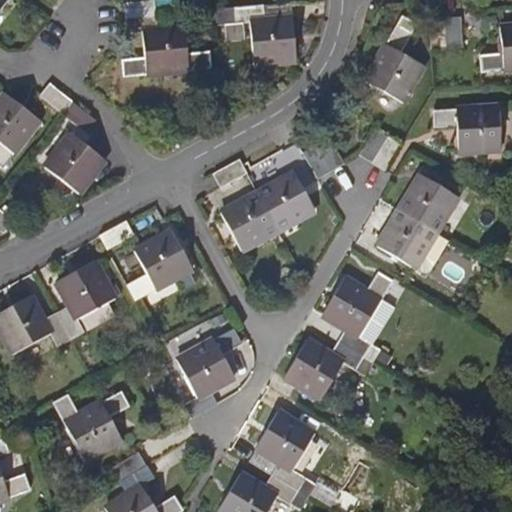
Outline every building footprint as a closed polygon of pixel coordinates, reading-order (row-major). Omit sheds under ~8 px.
[(0,0),(0,16),(13,0),(0,0)] [(127,5),(128,19),(159,16),(158,2),(127,5)] [(267,21),(266,6),(222,10),(216,10),(218,25),(252,22),(256,65),(298,61),(294,18),(267,21)] [(160,31),(159,16),(128,19),(130,34),(144,33),(146,60),(122,63),(124,79),(212,70),(210,54),(189,56),(187,29),(160,31)] [(369,74),(406,96),(427,60),(406,47),(418,26),(403,18),(369,74)] [(432,20),(434,51),(448,50),(447,19),(432,20)] [(463,49),(462,19),(447,19),(448,50),(463,49)] [(479,72),(511,69),(511,26),(500,27),(502,54),(478,56),(479,72)] [(41,96),(65,115),(74,103),(51,84),(41,96)] [(42,118),(8,92),(0,102),(0,139),(16,151),(42,118)] [(87,133),(97,121),(74,103),(65,115),(87,133)] [(500,108),(435,112),(436,128),(457,127),(459,155),(502,152),(500,108)] [(361,155),(375,163),(390,137),(378,130),(361,155)] [(106,160),(72,134),(47,169),(80,194),(106,160)] [(387,171),(403,145),(390,137),(375,163),(387,171)] [(332,172),(345,165),(331,139),(319,145),(332,172)] [(305,154),(320,180),(332,172),(319,145),(305,154)] [(222,188),(248,173),(241,161),(240,161),(215,174),(222,188)] [(296,174),(259,194),(280,231),(316,210),(296,174)] [(423,176),(402,213),(437,234),(459,198),(423,176)] [(242,252),(280,231),(259,194),(221,214),(242,252)] [(0,229),(6,235),(16,222),(0,210),(0,229)] [(415,271),(437,234),(402,213),(380,249),(415,271)] [(136,236),(129,222),(102,237),(109,250),(136,236)] [(146,276),(128,285),(136,301),(194,270),(174,232),(135,253),(146,276)] [(437,234),(415,271),(424,276),(431,274),(450,242),(437,234)] [(71,307),(58,314),(72,341),(86,334),(79,320),(116,299),(96,263),(59,283),(71,307)] [(347,329),(340,343),(375,364),(383,351),(375,346),(397,310),(382,301),(394,281),(381,273),(368,293),(346,279),(324,315),(347,329)] [(60,348),(72,341),(58,314),(45,321),(32,298),(0,315),(0,329),(14,355),(52,334),(60,348)] [(183,407),(191,421),(217,407),(210,392),(234,379),(222,355),(243,343),(235,329),(177,361),(198,399),(183,407)] [(368,376),(375,364),(340,343),(332,355),(309,340),(286,378),(322,399),(344,362),(368,376)] [(78,416),(67,397),(54,404),(85,461),(123,441),(110,418),(130,406),(123,392),(78,416)] [(280,463),(272,477),(308,499),(316,485),(292,472),(313,436),(278,415),(256,449),(280,463)] [(0,457),(9,454),(5,440),(0,441),(0,502),(32,491),(26,476),(4,484),(0,470),(0,457)] [(497,456),(508,464),(511,457),(511,450),(504,445),(497,456)] [(115,469),(123,482),(148,466),(140,454),(115,469)] [(155,478),(148,466),(123,482),(131,495),(107,509),(108,511),(178,511),(184,508),(176,495),(157,508),(143,486),(155,478)] [(301,511),(308,499),(272,477),(264,489),(241,475),(218,511),(267,511),(277,497),(301,511)]
